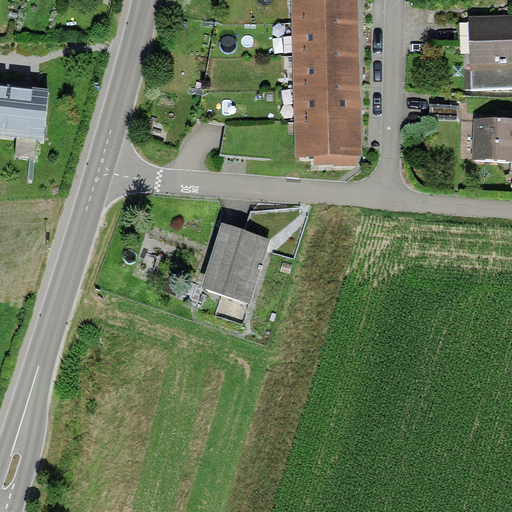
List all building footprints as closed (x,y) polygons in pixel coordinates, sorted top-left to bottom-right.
[(294,0),(295,21),(357,20),(356,0),(294,0)] [(511,19),(474,20),(475,90),(511,89),(511,19)] [(295,55),(358,54),(357,20),(295,21),(295,55)] [(296,89),(359,87),(358,54),(295,55),(296,89)] [(0,140),(43,145),(49,91),(0,86),(0,140)] [(297,124),(360,122),(359,87),(296,89),(297,124)] [(506,121),(477,120),(476,161),(511,162),(511,111),(506,111),(506,121)] [(298,157),(361,156),(360,122),(297,124),(298,157)] [(223,230),(203,295),(250,308),(269,244),(223,230)]
